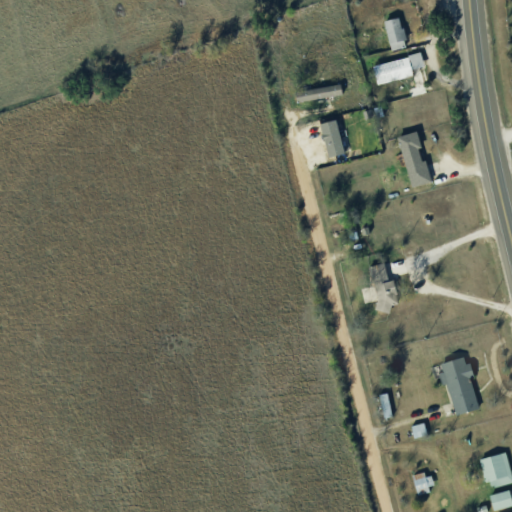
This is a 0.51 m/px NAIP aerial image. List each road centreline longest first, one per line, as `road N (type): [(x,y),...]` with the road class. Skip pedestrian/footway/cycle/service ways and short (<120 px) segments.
road 1 (residential): [(386,511),(285,100)]
road 2 (secondary): [(511,247),(486,138),(467,0)]
